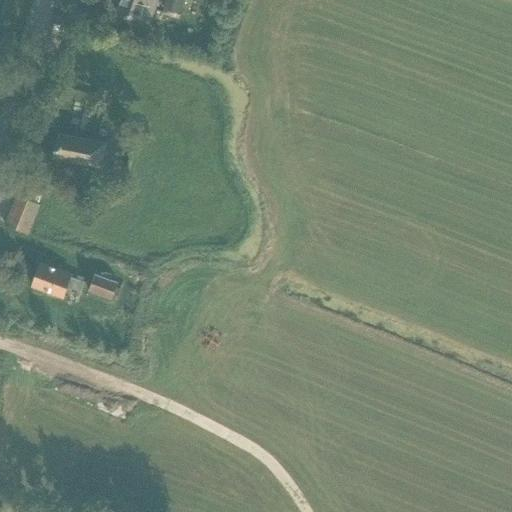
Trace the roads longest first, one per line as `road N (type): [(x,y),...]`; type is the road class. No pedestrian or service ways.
road 1 (unknown): [(294,511),(230,454),(0,362)]
road 2 (unclassified): [(0,141),(40,0)]
